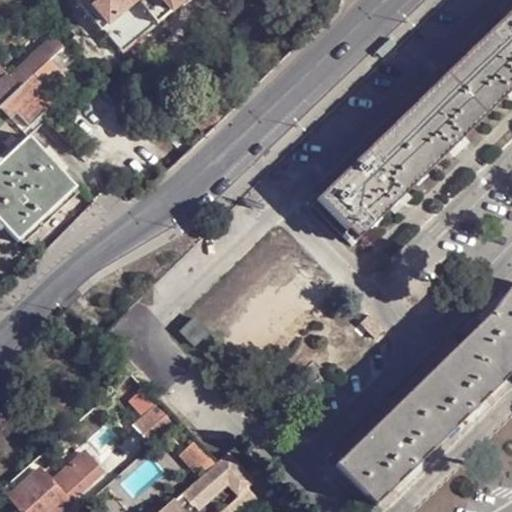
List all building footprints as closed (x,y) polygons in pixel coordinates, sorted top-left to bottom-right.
[(76,0),(101,31),(103,30),(122,54),(185,0),(76,0)] [(306,38),(331,14),(321,3),(296,28),(306,38)] [(358,242),(511,92),(511,11),(318,200),(358,242)] [(78,39),(68,28),(58,38),(67,49),(75,42),(78,39)] [(75,42),(67,49),(51,65),(60,74),(77,58),(72,54),(81,46),(75,42)] [(38,77),(42,71),(32,61),(13,78),(24,89),(25,86),(38,77)] [(60,74),(51,65),(46,69),(42,71),(38,77),(51,92),(64,79),(60,74)] [(55,96),(51,92),(38,77),(25,86),(48,111),(56,105),(53,103),(51,100),(55,96)] [(24,89),(13,78),(0,90),(0,107),(1,109),(24,89)] [(48,111),(25,86),(24,89),(1,109),(15,122),(21,117),(30,129),(43,117),(48,111)] [(202,121),(212,131),(222,119),(204,97),(192,107),(194,109),(185,117),(195,128),(202,121)] [(0,165),(30,139),(48,122),(43,117),(30,129),(21,117),(15,122),(1,109),(0,110),(0,165)] [(45,153),(30,139),(0,165),(0,222),(17,242),(77,189),(45,153)] [(45,153),(77,189),(82,186),(48,149),(45,153)] [(375,507),(469,417),(511,375),(511,285),(502,300),(494,310),(335,464),(375,507)] [(194,347),(208,334),(194,320),(181,333),(194,347)] [(178,424),(142,388),(128,401),(142,417),(132,426),(151,447),(178,424)] [(210,456),(199,446),(188,455),(199,466),(210,456)] [(84,468),(92,461),(85,453),(77,460),(84,468)] [(57,511),(102,472),(92,461),(84,468),(77,460),(60,475),(67,483),(59,489),(53,482),(41,470),(10,497),(12,500),(10,502),(18,511),(57,511)] [(60,475),(53,482),(59,489),(67,483),(60,475)] [(258,502),(247,489),(225,509),(227,511),(244,511),(249,508),(251,509),(258,502)] [(224,496),(206,511),(218,511),(229,503),(224,496)] [(182,511),(173,501),(160,511),(182,511)]
